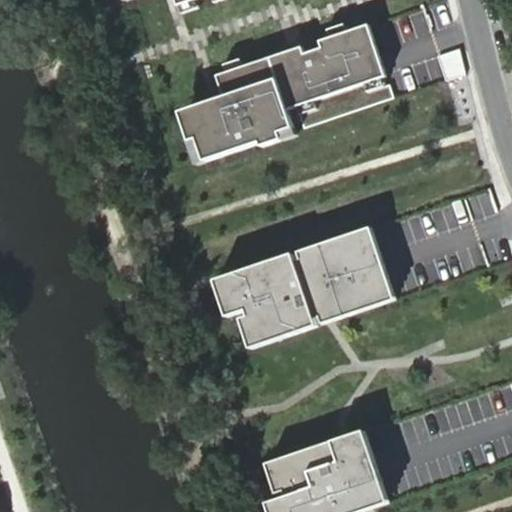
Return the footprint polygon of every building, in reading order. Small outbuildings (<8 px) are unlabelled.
[(128,0),(129,1),(130,0),(169,0),(173,10),(202,0),(128,0)] [(212,104),(190,111),(223,208),(278,189),(279,193),(312,182),(303,156),(311,154),(296,110),(388,78),(371,27),(322,43),(324,50),(307,55),(304,48),(219,77),(231,112),(216,117),(212,104)] [(410,145),(388,78),(296,110),(311,154),(319,175),(410,145)] [(373,229),(342,240),(344,247),(376,236),(373,229)] [(292,257),(223,281),(235,316),(247,312),(249,318),(243,320),(253,350),(320,327),(317,320),(322,318),(325,325),(366,311),(364,305),(395,294),(386,266),(376,236),(344,247),(342,240),(301,254),(303,262),(295,265),(292,257)] [(235,316),(223,281),(216,284),(228,319),(235,316)] [(398,301),(395,294),(364,305),(366,311),(398,301)] [(367,432),(336,442),(338,449),(369,438),(367,432)] [(336,442),(277,462),(287,491),(289,497),(277,501),(280,511),(359,511),(358,508),(389,497),(380,470),(369,438),(338,449),(336,442)] [(287,491),(277,462),(269,465),(279,494),(287,491)] [(411,511),(484,511),(511,504),(511,474),(409,504),(411,511)] [(365,511),(391,503),(389,497),(358,508),(359,511),(365,511)] [(280,511),(277,501),(269,504),(272,511),(280,511)]
